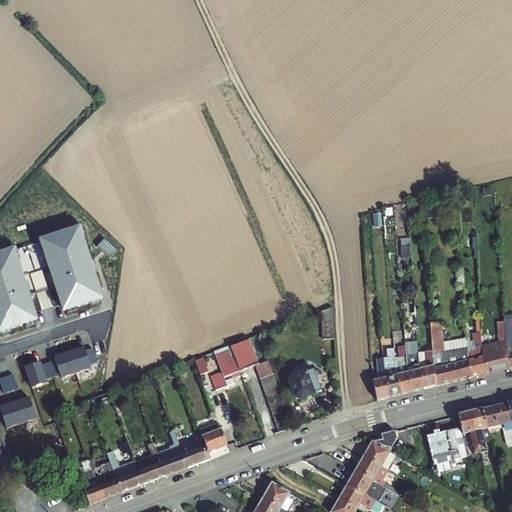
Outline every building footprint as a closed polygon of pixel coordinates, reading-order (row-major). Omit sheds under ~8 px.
[(80,227),(39,241),(64,316),(104,302),(80,227)] [(15,248),(0,253),(0,336),(39,323),(15,248)] [(334,308),(321,313),(325,342),(336,342),(334,308)] [(434,350),(437,386),(474,377),(469,362),(469,354),(445,360),(444,355),(447,354),(445,323),(432,324),(434,346),(434,350)] [(469,352),(467,323),(459,323),(461,352),(469,352)] [(474,377),(489,373),(483,347),(482,345),(482,332),(478,332),(478,340),(476,341),(478,350),(469,352),(469,354),(469,362),(474,377)] [(231,347),(241,372),(256,366),(261,380),(275,375),(270,361),(260,365),(250,340),(231,347)] [(483,347),(489,373),(511,368),(506,349),(505,342),(483,347)] [(400,357),(396,358),(397,378),(403,395),(413,392),(408,374),(407,352),(406,346),(400,346),(400,357)] [(86,348),(71,353),(78,373),(93,368),(86,348)] [(379,401),(391,398),(386,380),(384,361),(383,348),(375,348),(377,381),(374,381),(379,401)] [(428,351),(419,351),(421,374),(425,389),(437,386),(434,350),(428,351)] [(408,374),(413,392),(425,389),(421,374),(419,351),(412,352),(407,352),(408,374)] [(235,384),(233,380),(241,377),(231,352),(217,357),(223,373),(219,375),(225,388),(235,384)] [(386,380),(391,398),(403,395),(397,378),(396,358),(395,352),(389,352),(389,361),(384,361),(386,380)] [(71,353),(55,358),(62,378),(78,373),(71,353)] [(204,359),(197,362),(201,372),(208,370),(204,359)] [(42,362),(25,368),(32,389),(49,384),(42,362)] [(320,370),(302,376),(300,373),(295,374),(295,379),(294,379),(292,384),(297,398),(304,399),(324,391),(318,377),(322,375),(320,370)] [(218,391),(225,388),(219,375),(212,378),(218,391)] [(261,380),(264,387),(277,382),(275,375),(261,380)] [(264,387),(266,393),(279,388),(277,382),(264,387)] [(279,388),(266,393),(269,400),(282,395),(279,388)] [(269,400),(271,407),(284,402),(282,395),(269,400)] [(30,399),(16,404),(23,425),(38,420),(30,399)] [(274,413),(287,409),(284,402),(271,407),(274,413)] [(16,404),(1,409),(7,430),(23,425),(16,404)] [(482,410),(487,430),(511,423),(506,404),(482,410)] [(274,413),(276,419),(289,415),(287,409),(274,413)] [(487,430),(482,410),(470,413),(480,453),(487,451),(482,431),(487,430)] [(480,453),(470,413),(458,416),(461,428),(463,436),(468,434),(473,455),(480,453)] [(278,426),(291,421),(289,415),(276,419),(278,426)] [(291,421),(278,426),(281,432),(293,428),(291,421)] [(229,446),(220,424),(201,431),(205,440),(210,453),(229,446)] [(177,435),(174,436),(176,443),(183,440),(178,428),(175,429),(177,435)] [(432,457),(450,453),(451,458),(453,457),(454,461),(469,457),(463,436),(461,428),(439,434),(438,431),(433,433),(434,435),(426,437),(432,457)] [(151,454),(158,452),(156,446),(154,441),(153,438),(146,440),(151,454)] [(186,449),(185,447),(183,440),(176,443),(180,454),(184,453),(183,450),(186,449)] [(190,468),(213,460),(210,453),(205,440),(201,441),(185,447),(186,449),(183,450),(184,453),(184,455),(190,468)] [(389,453),(372,443),(364,458),(381,468),(389,453)] [(167,477),(162,463),(159,454),(143,461),(138,447),(132,449),(135,456),(137,462),(146,485),(167,477)] [(135,456),(132,449),(126,451),(129,458),(135,456)] [(396,457),(389,453),(381,468),(387,472),(396,457)] [(450,453),(432,457),(434,466),(452,462),(451,458),(450,453)] [(111,460),(112,463),(112,464),(123,493),(146,485),(137,462),(119,469),(114,455),(109,457),(111,460)] [(167,477),(190,468),(184,455),(162,463),(167,477)] [(381,468),(364,458),(356,472),(373,482),(379,486),(387,472),(381,468)] [(84,468),(76,471),(85,494),(87,493),(91,505),(106,500),(101,488),(98,479),(91,460),(82,464),(84,468)] [(413,467),(402,461),(396,470),(408,476),(413,467)] [(98,479),(101,488),(106,500),(123,493),(112,464),(112,463),(102,467),(106,476),(98,479)] [(373,482),(356,472),(347,486),(364,496),(373,482)] [(364,496),(371,500),(379,486),(373,482),(364,496)] [(289,495),(272,485),(263,500),(280,510),(289,495)] [(386,485),(384,488),(395,495),(399,497),(401,494),(386,485)] [(364,496),(347,486),(340,500),(357,510),(361,503),(371,509),(375,502),(371,500),(364,496)] [(393,498),(395,495),(384,488),(382,492),(393,498)] [(263,500),(255,511),(278,511),(280,510),(263,500)] [(355,511),(357,510),(340,500),(332,511),(355,511)] [(375,502),(371,509),(377,511),(381,505),(375,502)]
